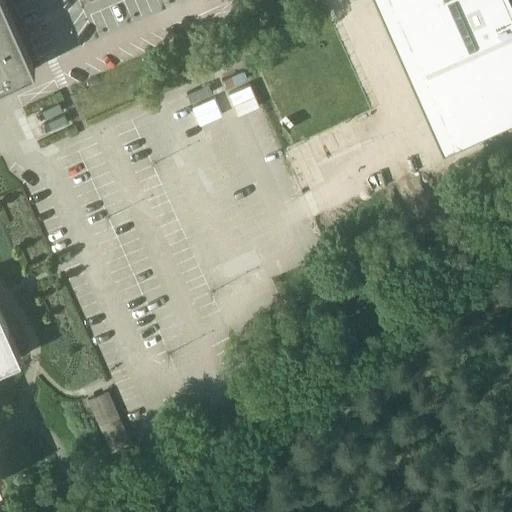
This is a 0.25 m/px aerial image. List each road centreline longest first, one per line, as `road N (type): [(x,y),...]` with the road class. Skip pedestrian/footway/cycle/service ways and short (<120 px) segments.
road 1 (unclassified): [(80,511),(511,205)]
road 2 (unknown): [(12,151),(104,132),(163,108)]
